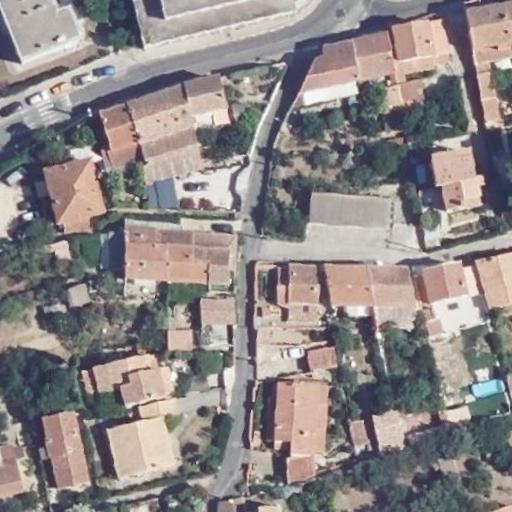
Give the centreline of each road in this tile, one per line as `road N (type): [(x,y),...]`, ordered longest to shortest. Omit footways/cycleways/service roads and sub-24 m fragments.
road 1 (unclassified): [(205,511),(235,446),(244,247),(259,158),(313,27)]
road 2 (tertiary): [(313,27),(99,90),(0,133)]
